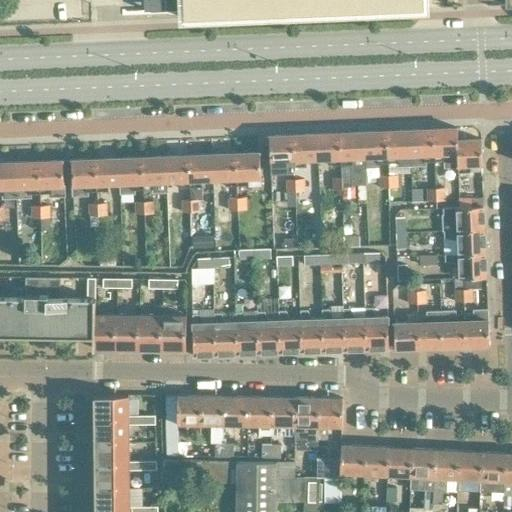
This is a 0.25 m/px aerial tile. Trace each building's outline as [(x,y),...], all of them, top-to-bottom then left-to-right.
[(149,0),(150,3),(150,4),(183,3),(184,18),(424,8),(423,0),(149,0)] [(457,127),(434,128),(436,160),(445,160),(445,168),(458,167),(459,167),(458,139),(457,127)] [(434,128),(411,129),(412,164),(428,163),(428,161),(436,160),(434,128)] [(412,164),(411,129),(387,130),(389,162),(399,162),(399,164),(412,164)] [(389,162),(387,130),(364,131),(366,166),(379,166),(379,163),(389,162)] [(366,184),(366,166),(364,131),(341,132),(343,164),(343,176),(344,186),(352,186),(352,185),(366,184)] [(343,164),(341,132),(318,133),(319,159),(330,159),(331,165),(343,164)] [(318,133),(294,134),(296,166),(307,166),(307,160),(319,159),(318,133)] [(294,134),(270,135),(270,144),(271,164),(271,173),(296,172),(296,166),(294,134)] [(270,144),(270,135),(258,136),(258,144),(270,144)] [(458,139),(459,167),(459,172),(483,171),(481,138),(458,139)] [(260,152),(235,153),(236,184),(248,184),(248,177),(261,176),(260,152)] [(224,178),(224,185),(236,184),(235,153),(212,154),(213,178),(224,178)] [(190,155),(191,186),(191,199),(192,211),(200,211),(200,199),(203,199),(202,179),(213,178),(212,154),(190,155)] [(191,186),(190,155),(166,156),(167,180),(179,180),(179,186),(191,186)] [(144,188),(142,156),(120,157),(120,182),(121,192),(137,192),(137,188),(144,188)] [(166,156),(142,156),(144,188),(152,188),(155,188),(155,191),(167,191),(167,180),(166,156)] [(120,157),(96,158),(98,190),(109,189),(109,183),(120,182),(120,157)] [(98,190),(96,158),(72,159),(73,194),(90,193),(90,190),(98,190)] [(39,160),(16,161),(17,196),(32,196),(32,193),(40,193),(39,160)] [(63,160),(39,160),(40,193),(50,192),(50,195),(64,194),(63,160)] [(17,196),(16,161),(0,161),(0,194),(4,194),(4,197),(17,196)] [(381,186),(389,186),(389,174),(380,174),(381,186)] [(398,174),(389,174),(390,186),(398,186),(398,174)] [(344,188),(344,186),(343,176),(334,176),(335,188),(344,188)] [(288,190),(297,190),(296,178),(287,178),(288,190)] [(305,178),(296,178),(297,190),(305,190),(305,178)] [(446,187),(438,188),(438,200),(447,199),(446,187)] [(414,201),(424,200),(423,188),(413,189),(414,201)] [(430,200),(438,200),(438,188),(429,188),(430,200)] [(237,197),(228,198),(229,210),(237,209),(237,197)] [(246,197),(237,197),(237,209),(246,209),(246,197)] [(459,207),(472,206),(471,198),(459,198),(459,207)] [(183,212),(192,211),(191,199),(183,200),(183,212)] [(136,214),(145,213),(144,201),(135,202),(136,214)] [(153,201),(144,201),(145,213),(153,213),(153,201)] [(90,216),(99,215),(98,203),(89,203),(90,216)] [(107,203),(98,203),(99,215),(107,215),(107,203)] [(40,206),(41,218),(41,232),(50,231),(49,205),(40,206)] [(32,218),(41,218),(40,206),(32,206),(32,218)] [(444,231),(485,229),(484,206),(472,206),(459,207),(443,207),(444,231)] [(99,216),(90,216),(91,227),(94,227),(95,233),(99,233),(99,216)] [(406,216),(396,217),(396,233),(406,232),(406,216)] [(213,227),(201,228),(202,244),(214,243),(213,227)] [(459,254),(486,253),(485,229),(444,231),(444,238),(458,242),(459,254)] [(21,231),(2,231),(3,254),(21,254),(21,231)] [(406,232),(396,233),(397,249),(407,248),(406,232)] [(346,237),(346,247),(362,246),(362,236),(346,237)] [(297,237),(286,238),(287,249),(298,248),(297,237)] [(158,241),(149,242),(150,254),(159,254),(158,241)] [(256,260),(256,250),(240,251),(240,261),(256,260)] [(256,250),(256,260),(272,260),(271,250),(256,250)] [(101,264),(115,264),(115,253),(101,253),(101,264)] [(364,253),(349,254),(349,264),(365,263),(364,253)] [(380,253),(364,253),(365,263),(380,263),(380,253)] [(482,277),(487,277),(486,253),(459,254),(445,255),(445,261),(459,266),(460,278),(482,277)] [(321,254),(305,255),(305,265),(321,265),(321,254)] [(337,254),(321,254),(321,265),(321,272),(332,272),(332,268),(332,264),(337,264),(337,254)] [(292,255),(276,256),(277,266),(292,265),(292,255)] [(438,265),(438,255),(420,256),(421,266),(438,265)] [(199,268),(192,268),(192,283),(213,282),(213,267),(212,257),(198,258),(198,259),(199,268)] [(228,267),(228,257),(212,257),(213,267),(228,267)] [(398,280),(408,279),(407,264),(397,264),(398,280)] [(46,335),(93,336),(93,313),(95,313),(96,278),(87,278),(87,298),(60,297),(60,277),(26,277),(25,297),(0,296),(0,334),(38,335),(38,330),(46,330),(46,335)] [(482,277),(465,278),(466,301),(473,301),(472,288),(482,288),(482,277)] [(104,287),(118,287),(118,278),(104,278),(104,287)] [(133,278),(118,278),(118,287),(133,287),(133,278)] [(149,288),(163,288),(163,279),(150,278),(149,288)] [(460,278),(454,278),(455,301),(466,301),(465,278),(460,278)] [(179,279),(163,279),(163,288),(179,288),(179,279)] [(418,304),(417,292),(409,292),(409,304),(418,304)] [(417,292),(418,304),(427,304),(426,292),(417,292)] [(192,314),(194,355),(216,354),(214,312),(214,305),(200,306),(200,313),(192,314)] [(330,308),(322,308),(323,317),(324,350),(346,349),(344,308),(344,305),(330,306),(330,308)] [(352,307),(344,308),(346,349),(367,349),(366,316),(355,316),(352,307)] [(367,349),(389,348),(388,315),(376,316),(373,307),(366,307),(366,316),(367,349)] [(243,311),(236,311),(236,320),(237,353),(259,352),(257,310),(257,308),(243,308),(243,311)] [(281,351),(302,351),(301,318),(290,318),(287,309),(279,310),(279,319),(281,351)] [(301,318),(302,351),(324,350),(323,317),(311,318),(308,309),(301,309),(301,318)] [(257,310),(259,352),(281,351),(279,319),(268,319),(265,310),(257,310)] [(465,313),(466,345),(490,345),(488,310),(475,310),(475,312),(465,313)] [(214,312),(216,354),(237,353),(236,320),(225,320),(222,311),(214,312)] [(417,314),(419,347),(442,346),(441,311),(428,312),(428,314),(417,314)] [(442,346),(466,345),(465,313),(454,313),(454,311),(441,311),(442,346)] [(93,348),(115,348),(116,314),(95,313),(93,313),(93,336),(93,348)] [(115,348),(138,348),(139,314),(116,314),(115,348)] [(138,348),(162,349),(162,314),(139,314),(138,348)] [(162,349),(186,349),(186,315),(162,314),(162,349)] [(406,322),(394,322),(395,348),(419,347),(417,314),(406,315),(406,322)] [(167,396),(167,394),(165,394),(167,454),(170,456),(177,456),(177,441),(177,423),(178,395),(167,396)] [(129,415),(128,395),(94,395),(94,420),(129,419),(129,424),(142,424),(142,415),(129,415)] [(201,434),(201,423),(201,395),(178,395),(177,423),(186,423),(186,434),(201,434)] [(224,442),(224,424),(225,395),(201,395),(201,423),(210,424),(210,442),(215,442),(215,456),(224,456),(224,442)] [(224,424),(248,424),(248,396),(225,395),(224,424)] [(271,435),(272,425),(272,396),(248,396),(248,424),(259,424),(259,434),(271,435)] [(295,425),(295,396),(272,396),(272,425),(295,425)] [(318,441),(318,397),(295,396),(295,425),(306,425),(306,441),(318,441)] [(320,441),(320,438),(328,438),(328,425),(342,426),(343,397),(318,397),(318,441),(320,441)] [(142,415),(142,424),(155,424),(155,415),(142,415)] [(94,420),(95,443),(129,442),(129,424),(129,419),(94,420)] [(177,441),(177,456),(186,456),(186,441),(177,441)] [(95,443),(95,465),(129,465),(129,469),(143,469),(143,460),(129,461),(129,442),(95,443)] [(224,442),(224,456),(234,456),(234,442),(224,442)] [(262,457),(271,457),(271,443),(262,443),(262,457)] [(280,443),(271,443),(271,457),(280,457),(280,443)] [(366,445),(342,444),(341,457),(340,472),(365,473),(366,445)] [(365,473),(388,475),(389,446),(366,445),(365,473)] [(388,475),(412,476),(413,447),(389,446),(388,475)] [(412,476),(411,489),(434,490),(435,449),(413,447),(412,476)] [(434,490),(434,504),(442,504),(443,491),(457,491),(458,490),(460,450),(435,449),(434,490)] [(480,491),(480,490),(482,451),(460,450),(458,490),(480,491)] [(504,491),(504,480),(506,452),(482,451),(480,490),(504,491)] [(340,472),(341,457),(318,456),(318,477),(324,477),(341,478),(340,472)] [(276,511),(277,501),(278,461),(177,460),(163,459),(163,481),(237,482),(236,511),(276,511)] [(143,460),(143,469),(157,469),(157,460),(143,460)] [(294,476),(295,461),(278,461),(277,501),(305,502),(306,476),(294,476)] [(130,488),(129,469),(129,465),(95,465),(95,488),(130,488)] [(305,502),(304,511),(323,511),(324,502),(324,477),(318,477),(306,476),(305,502)] [(324,477),(324,502),(342,503),(342,500),(341,484),(341,478),(324,477)] [(350,484),(341,484),(342,500),(351,499),(350,484)] [(397,486),(387,486),(387,502),(396,502),(397,486)] [(95,488),(95,511),(130,511),(129,511),(143,511),(144,506),(130,506),(130,488),(95,488)]
